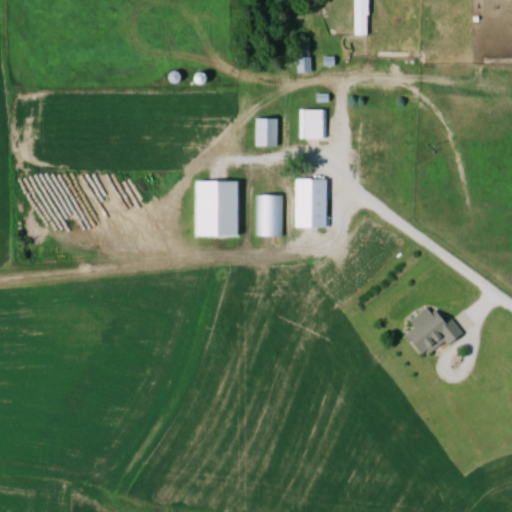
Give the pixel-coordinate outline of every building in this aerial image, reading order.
[(371,0),(355,0),(356,35),(371,35),(371,0)] [(298,139),(327,139),(327,109),(298,109),(298,139)] [(280,147),(280,119),(256,119),(256,147),(280,147)] [(298,228),(330,228),(330,179),(298,179),(298,228)] [(255,236),(284,236),(284,195),(255,195),(255,236)] [(410,322),(414,328),(408,332),(427,356),(449,338),(454,344),(465,335),(442,308),(435,314),(429,306),(410,322)]
